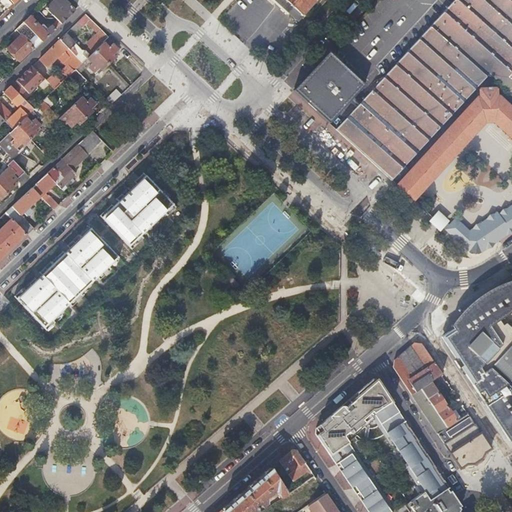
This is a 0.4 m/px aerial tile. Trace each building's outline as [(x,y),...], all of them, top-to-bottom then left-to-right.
[(0,0),(9,8),(14,3),(10,0),(0,0)] [(75,10),(65,0),(53,0),(49,5),(58,15),(54,18),(61,24),(75,10)] [(275,0),(289,12),(293,7),(285,0),(275,0)] [(299,21),(305,14),(304,12),(314,0),(285,0),(293,7),(289,12),(299,21)] [(511,0),(453,0),(359,104),(356,107),(336,129),(391,180),(488,73),(511,95),(511,0)] [(85,14),(80,19),(84,24),(89,18),(85,14)] [(32,31),(42,42),(53,32),(58,27),(55,23),(50,27),(45,22),(43,22),(41,19),(37,23),(30,16),(23,22),(32,31)] [(80,19),(71,28),(75,33),(84,24),(80,19)] [(23,22),(16,29),(21,34),(10,45),(7,48),(19,61),(33,47),(25,38),(32,31),(23,22)] [(103,41),(108,37),(100,30),(86,44),(88,45),(93,51),(95,49),(103,41)] [(82,62),(87,57),(93,51),(88,45),(81,51),(74,44),(75,43),(65,33),(60,39),(82,62)] [(69,75),(76,68),(82,62),(60,39),(39,59),(47,67),(60,55),(69,64),(64,70),(69,75)] [(95,49),(108,63),(115,56),(113,54),(118,48),(114,43),(109,47),(103,41),(95,49)] [(102,69),(108,63),(95,49),(93,51),(87,57),(93,63),(89,67),(94,72),(99,67),(102,69)] [(328,52),(307,76),(294,90),(329,123),(350,101),(356,107),(359,104),(352,98),(365,84),(331,53),(330,54),(329,52),(328,52)] [(44,78),(32,66),(17,80),(26,89),(29,93),(44,78)] [(79,86),(86,79),(76,68),(69,75),(68,75),(79,86)] [(50,75),(46,80),(54,89),(59,84),(50,75)] [(12,86),(20,95),(26,89),(17,80),(12,86)] [(0,115),(13,129),(17,125),(34,109),(20,95),(12,86),(11,86),(2,95),(6,99),(8,97),(11,100),(12,99),(20,108),(12,116),(0,103),(0,115)] [(511,107),(499,96),(495,96),(495,88),(488,89),(488,87),(485,87),(486,89),(479,89),(480,97),(476,98),(397,186),(412,200),(483,123),(493,122),(511,138),(511,107)] [(115,89),(104,99),(110,104),(120,94),(115,89)] [(36,106),(45,115),(56,104),(48,95),(36,106)] [(72,104),(85,118),(92,111),(89,108),(94,103),(90,99),(86,102),(81,96),(72,104)] [(79,124),(85,118),(72,104),(64,112),(59,118),(64,123),(66,121),(71,126),(76,121),(79,124)] [(17,125),(30,139),(37,132),(34,129),(40,124),(35,119),(38,117),(41,119),(45,115),(36,106),(34,109),(17,125)] [(10,158),(30,139),(17,125),(13,129),(0,141),(0,146),(8,155),(10,158)] [(103,128),(99,133),(112,146),(116,142),(103,128)] [(82,158),(101,140),(92,130),(72,149),(82,158)] [(54,181),(63,190),(73,180),(71,178),(75,173),(71,168),(82,158),(72,149),(62,159),(67,164),(58,172),(53,167),(47,173),(54,181)] [(0,173),(0,186),(6,193),(13,186),(10,184),(13,181),(16,178),(20,175),(23,171),(10,158),(8,155),(2,161),(7,166),(0,173)] [(62,159),(53,167),(58,172),(67,164),(62,159)] [(108,211),(101,217),(129,246),(164,212),(166,214),(175,205),(143,172),(134,181),(136,183),(123,196),(121,194),(116,199),(118,201),(113,206),(112,204),(106,209),(108,211)] [(39,195),(53,209),(57,205),(43,191),(54,181),(47,173),(32,187),(39,195)] [(27,207),(39,195),(32,187),(6,212),(11,218),(13,220),(19,214),(22,212),(26,216),(31,211),(27,207)] [(438,210),(429,220),(440,230),(449,220),(438,210)] [(478,219),(470,210),(456,223),(452,219),(445,226),(457,238),(478,219)] [(13,220),(27,234),(33,228),(23,218),(23,219),(19,214),(13,220)] [(0,259),(27,234),(13,220),(11,218),(0,228),(0,259)] [(22,288),(14,296),(45,329),(54,321),(52,319),(118,257),(90,228),(74,243),(72,241),(67,246),(69,248),(64,252),(63,251),(57,256),(58,258),(46,269),(44,267),(39,272),(41,274),(36,279),(34,278),(29,283),(30,285),(24,290),(22,288)] [(511,278),(485,292),(489,293),(492,290),(502,286),(511,280),(511,278)] [(511,280),(502,286),(511,301),(511,280)] [(492,290),(489,293),(495,294),(511,319),(511,301),(502,286),(492,290)] [(485,295),(489,293),(485,292),(473,303),(464,313),(466,311),(468,309),(471,306),(474,304),(477,301),(481,298),(485,295)] [(511,319),(495,294),(489,293),(485,295),(481,298),(477,301),(474,304),(471,306),(468,309),(466,311),(464,313),(468,318),(456,326),(447,332),(462,355),(460,356),(465,363),(468,368),(491,353),(499,365),(504,371),(510,381),(509,381),(482,399),(508,437),(511,434),(511,319)] [(468,318),(464,313),(454,323),(456,326),(468,318)] [(462,355),(447,332),(443,335),(458,358),(460,356),(462,355)] [(394,367),(411,394),(420,388),(429,382),(442,374),(422,343),(414,342),(408,347),(410,349),(412,348),(426,368),(412,377),(398,356),(394,359),(394,367)] [(408,347),(398,356),(412,377),(426,368),(412,348),(410,349),(408,347)] [(470,371),(466,374),(482,399),(509,381),(510,381),(504,371),(499,365),(491,353),(468,368),(470,371)] [(392,401),(375,376),(350,399),(316,427),(315,433),(331,456),(349,443),(346,438),(372,415),(392,401)] [(420,388),(446,427),(456,421),(455,420),(450,412),(437,392),(436,392),(429,382),(420,388)] [(437,433),(438,433),(446,427),(420,388),(411,394),(437,433)] [(392,401),(372,415),(424,491),(429,500),(448,486),(403,417),(392,401)] [(444,443),(461,468),(467,464),(474,464),(475,466),(479,464),(483,461),(482,458),(484,452),(491,448),(475,424),(474,424),(467,414),(456,421),(446,427),(438,433),(445,443),(444,443)] [(368,511),(393,511),(395,511),(349,443),(331,456),(368,511)] [(286,453),(278,461),(292,481),(297,487),(314,475),(296,450),(291,449),(286,453)] [(287,494),(270,468),(254,481),(222,510),(223,511),(255,511),(258,510),(256,507),(259,504),(262,507),(267,503),(266,498),(275,490),(278,492),(282,497),(287,494)] [(459,507),(461,505),(449,486),(447,488),(459,507)] [(458,511),(460,508),(459,507),(447,488),(429,500),(424,491),(413,499),(415,503),(410,506),(414,511),(458,511)] [(338,511),(325,492),(313,501),(310,502),(307,505),(311,511),(338,511)]
